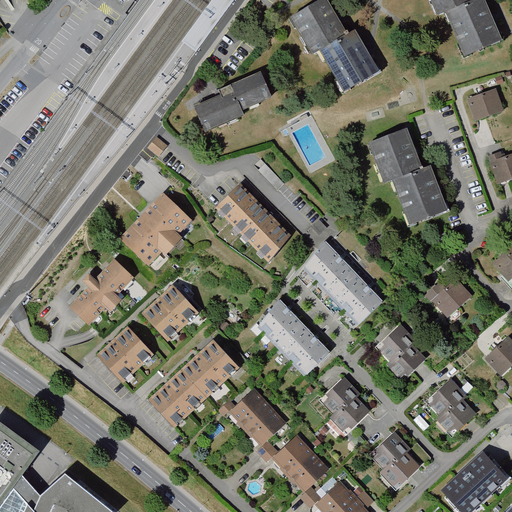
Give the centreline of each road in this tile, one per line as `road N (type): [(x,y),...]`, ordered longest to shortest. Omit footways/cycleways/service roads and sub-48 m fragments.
road 1 (residential): [(9,300),(150,127),(240,0)]
road 2 (secondary): [(189,511),(0,361)]
road 3 (residential): [(9,300),(26,332),(168,442)]
